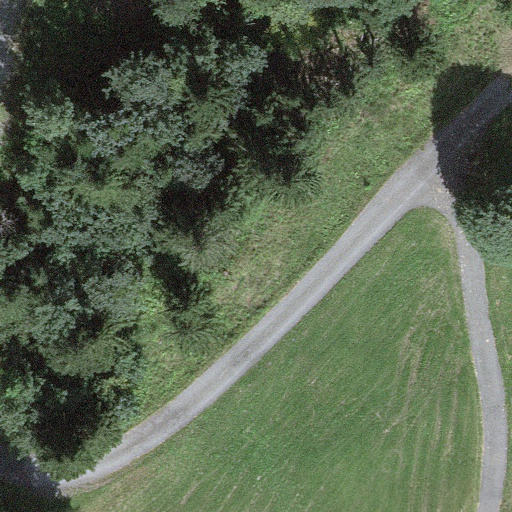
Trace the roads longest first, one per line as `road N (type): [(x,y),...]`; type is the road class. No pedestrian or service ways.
road 1 (track): [(511,82),(146,422),(83,449),(0,446)]
road 2 (track): [(446,143),(493,409),(485,511)]
